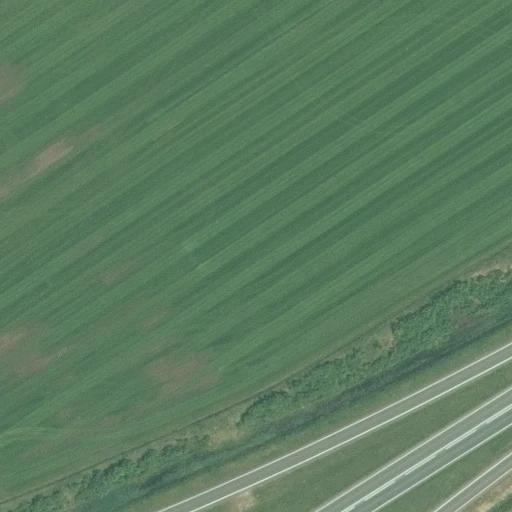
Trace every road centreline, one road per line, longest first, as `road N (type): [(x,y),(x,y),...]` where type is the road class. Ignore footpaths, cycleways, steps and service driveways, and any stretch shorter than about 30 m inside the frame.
road 1 (trunk): [(511,347),(180,511)]
road 2 (trunk): [(343,511),(511,405)]
